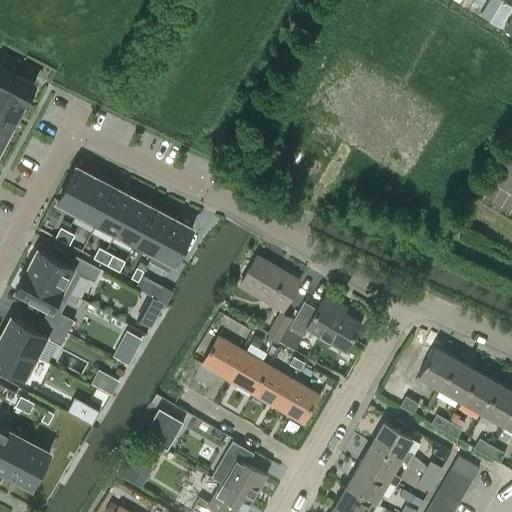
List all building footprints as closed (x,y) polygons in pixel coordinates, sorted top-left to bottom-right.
[(23,68),(3,57),(0,62),(0,90),(24,103),(34,83),(19,75),(23,68)] [(24,103),(0,90),(0,114),(14,122),(24,103)] [(14,122),(0,114),(0,139),(4,141),(14,122)] [(273,156),(280,160),(284,153),(277,149),(273,156)] [(76,166),(57,201),(77,212),(96,176),(76,166)] [(77,212),(97,222),(115,186),(96,176),(77,212)] [(97,222),(116,232),(134,196),(115,186),(97,222)] [(134,196),(116,232),(135,242),(154,206),(134,196)] [(154,206),(135,242),(153,251),(154,252),(173,216),(154,206)] [(153,251),(148,260),(156,264),(169,271),(192,227),(173,216),(154,252),(153,251)] [(62,240),(67,230),(61,226),(55,237),(62,240)] [(69,244),(74,234),(67,230),(62,240),(69,244)] [(103,255),(106,250),(99,246),(97,250),(93,257),(100,261),(103,255)] [(30,264),(27,269),(62,288),(71,292),(81,273),(94,280),(101,267),(76,254),(70,266),(38,248),(33,257),(30,264)] [(107,264),(113,254),(106,250),(103,255),(100,261),(107,264)] [(282,308),(299,280),(257,255),(240,284),(282,308)] [(156,264),(148,260),(145,266),(153,270),(156,264)] [(144,270),(137,266),(131,277),(138,281),(141,275),(144,270)] [(21,281),(16,290),(48,307),(42,318),(67,331),(74,319),(61,312),(71,292),(62,288),(27,269),(25,271),(23,270),(18,279),(21,281)] [(150,294),(156,283),(141,275),(138,281),(135,286),(150,294)] [(149,294),(146,300),(160,308),(163,302),(149,294)] [(324,296),(316,308),(303,300),(288,326),(302,334),(306,326),(345,349),(360,323),(335,309),(337,304),(324,296)] [(280,312),(268,333),(279,339),(291,318),(280,312)] [(60,344),(67,331),(42,318),(36,329),(11,316),(0,336),(35,355),(36,355),(46,336),(58,342),(60,344)] [(125,328),(111,355),(128,363),(142,336),(125,328)] [(201,363),(227,378),(243,349),(218,335),(201,363)] [(254,335),(250,343),(258,348),(263,340),(254,335)] [(35,355),(0,336),(0,362),(25,376),(35,355)] [(417,374),(439,387),(456,358),(434,346),(417,374)] [(252,392),(268,364),(243,349),(227,378),(252,392)] [(287,366),(296,372),(302,361),(293,356),(287,366)] [(461,399),(477,371),(456,358),(439,387),(461,399)] [(277,406),(293,378),(268,364),(252,392),(277,406)] [(305,367),(303,371),(310,375),(312,371),(305,367)] [(99,368),(91,382),(102,387),(109,374),(99,368)] [(482,411),(498,383),(477,371),(461,399),(482,411)] [(293,378),(277,406),(302,421),(318,393),(293,378)] [(503,424),(511,408),(511,390),(498,383),(482,411),(503,424)] [(402,394),(397,401),(401,404),(406,396),(402,394)] [(15,405),(22,409),(27,399),(20,395),(15,405)] [(414,412),(419,402),(407,395),(406,396),(401,404),(414,412)] [(74,396),(67,410),(91,423),(99,409),(74,396)] [(35,402),(27,399),(22,409),(29,413),(35,402)] [(182,421),(158,407),(141,434),(166,448),(182,421)] [(511,428),(511,408),(503,424),(511,428)] [(48,423),(54,413),(47,409),(41,419),(48,423)] [(432,422),(444,429),(449,419),(438,412),(432,422)] [(453,412),(449,419),(456,423),(461,416),(453,412)] [(449,419),(444,429),(457,437),(463,427),(456,423),(449,419)] [(371,441),(406,462),(411,454),(404,450),(411,438),(382,421),(371,441)] [(0,450),(11,430),(0,424),(0,450)] [(0,469),(11,476),(30,441),(11,430),(0,450),(0,469)] [(475,446),(486,453),(492,443),(480,437),(475,446)] [(211,476),(220,482),(221,481),(251,498),(266,474),(247,463),(253,452),(232,440),(211,476)] [(31,486),(50,451),(30,441),(11,476),(31,486)] [(405,463),(406,462),(371,441),(358,463),(395,485),(400,477),(391,472),(398,459),(405,463)] [(492,443),(486,453),(500,461),(506,451),(492,443)] [(130,480),(140,462),(128,454),(118,472),(130,480)] [(450,467),(471,479),(479,466),(457,454),(450,467)] [(423,472),(434,478),(440,468),(429,462),(423,472)] [(395,485),(358,463),(346,484),(374,500),(386,480),(395,485)] [(471,479),(450,467),(444,478),(465,490),(471,479)] [(428,490),(434,478),(423,472),(417,483),(428,490)] [(444,478),(437,488),(459,501),(465,490),(444,478)] [(243,511),(251,498),(221,481),(209,500),(199,494),(190,510),(192,511),(243,511)] [(346,484),(333,505),(345,511),(367,511),(374,500),(346,484)] [(423,500),(403,488),(399,494),(419,506),(423,500)] [(459,501),(437,488),(431,499),(453,511),(459,501)] [(431,499),(425,509),(429,511),(452,511),(453,511),(431,499)] [(111,500),(104,511),(105,511),(114,511),(118,505),(111,500)]
